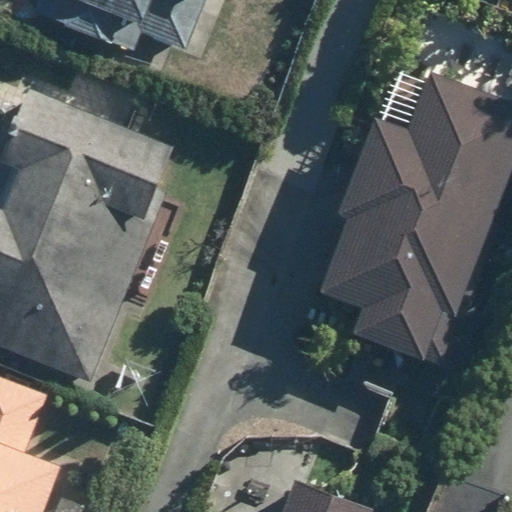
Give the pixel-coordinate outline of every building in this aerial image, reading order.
[(150,27),(209,49),(227,0),(46,0),(44,6),(145,43),(150,27)] [(457,301),(472,307),(511,196),(511,96),(439,71),(420,124),(386,111),(352,203),(364,207),(337,283),(377,298),(368,321),(441,347),(457,301)] [(0,338),(100,377),(194,138),(47,81),(0,199),(0,338)] [(0,511),(55,511),(78,454),(37,439),(56,388),(0,367),(0,511)] [(387,511),(393,497),(313,466),(295,511),(274,511),(241,499),(235,511),(387,511)]
